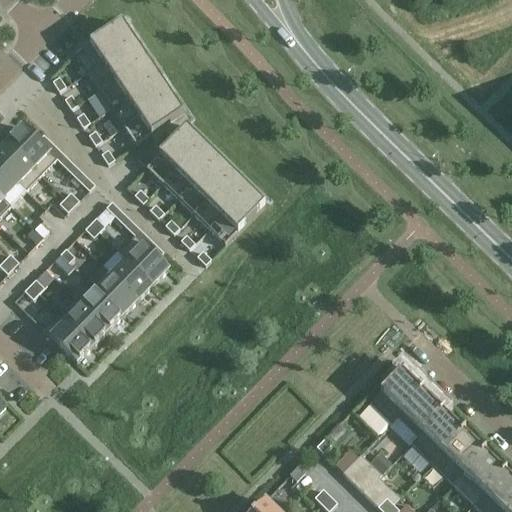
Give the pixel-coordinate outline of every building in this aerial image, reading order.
[(158,81),(146,63),(134,45),(121,26),(74,58),(87,77),(99,95),(111,113),(123,131),(136,150),(183,118),(170,99),(158,81)] [(52,86),(59,96),(66,91),(59,81),(52,86)] [(71,99),(64,103),(71,114),(78,109),(71,99)] [(90,127),(83,117),(76,121),(83,132),(90,127)] [(55,161),(46,153),(38,145),(23,130),(7,146),(41,179),(57,163),(55,161)] [(166,151),(159,143),(141,162),(149,169),(146,172),(225,249),(265,209),(186,132),(166,151)] [(102,145),(95,135),(88,139),(95,150),(102,145)] [(43,139),(38,145),(46,153),(52,147),(43,139)] [(0,153),(0,169),(19,188),(18,188),(25,195),(26,195),(41,179),(7,146),(0,153)] [(55,161),(60,156),(52,147),(46,153),(55,161)] [(114,163),(107,153),(100,157),(107,168),(114,163)] [(57,163),(63,170),(69,164),(60,156),(55,161),(57,163)] [(69,164),(63,170),(72,178),(78,172),(69,164)] [(4,203),(18,188),(19,188),(0,169),(0,199),(4,203)] [(72,178),(80,187),(86,181),(78,172),(72,178)] [(95,189),(86,181),(80,187),(89,195),(95,189)] [(134,199),(143,208),(148,202),(140,194),(134,199)] [(65,203),(73,211),(79,205),(71,197),(65,203)] [(0,199),(0,221),(12,210),(4,203),(0,199)] [(59,208),(68,217),(73,211),(65,203),(59,208)] [(115,220),(120,214),(112,206),(106,212),(115,220)] [(150,214),(158,223),(164,217),(155,209),(150,214)] [(129,223),(120,214),(115,220),(123,229),(129,223)] [(96,222),(90,228),(99,236),(105,230),(96,222)] [(132,237),(138,231),(129,223),(123,229),(132,237)] [(165,229),(174,238),(179,232),(171,224),(165,229)] [(34,233),(43,242),(49,236),(40,227),(34,233)] [(99,236),(90,228),(85,233),(93,242),(99,236)] [(138,231),(132,237),(135,240),(140,245),(146,240),(138,231)] [(34,233),(29,239),(38,248),(43,242),(34,233)] [(180,245),(189,253),(195,247),(186,239),(180,245)] [(126,264),(126,263),(153,289),(169,273),(157,262),(149,254),(140,245),(135,240),(119,257),(126,264)] [(140,245),(149,254),(155,248),(146,240),(140,245)] [(163,256),(155,248),(149,254),(157,262),(163,256)] [(60,258),(69,267),(74,261),(66,253),(60,258)] [(202,255),(197,261),(205,269),(211,264),(202,255)] [(10,258),(4,264),(13,273),(19,267),(10,258)] [(69,267),(60,258),(54,264),(63,273),(69,267)] [(138,305),(153,289),(126,263),(126,264),(111,278),(138,305)] [(13,273),(4,264),(0,268),(0,271),(7,278),(13,273)] [(138,305),(111,278),(96,294),(123,320),(138,305)] [(35,284),(30,289),(38,298),(44,292),(35,284)] [(38,298),(30,289),(24,295),(33,304),(38,298)] [(82,309),(81,309),(108,335),(123,320),(96,294),(82,309)] [(92,351),(108,335),(81,309),(82,309),(74,302),(59,318),(92,351)] [(92,351),(59,318),(43,334),(77,367),(92,351)] [(414,391),(415,390),(401,375),(375,402),(369,407),(391,428),(397,421),(422,396),(421,395),(419,397),(414,391)] [(434,412),(436,410),(422,396),(397,421),(418,442),(443,416),(442,416),(440,417),(434,412)] [(443,416),(418,442),(411,449),(432,469),(463,436),(462,436),(461,438),(455,432),(456,430),(443,416)] [(432,469),(452,489),(484,457),(483,456),(481,458),(475,452),(477,450),(463,436),(432,469)] [(323,457),(332,448),(325,442),(316,451),(323,457)] [(452,489),(473,509),(504,477),(504,476),(502,478),(496,472),(498,470),(484,457),(452,489)] [(381,479),(374,472),(369,467),(360,458),(358,461),(342,476),(342,477),(349,483),(363,497),(378,481),(381,479)] [(298,469),(289,478),(296,485),(305,476),(298,469)] [(473,509),(475,511),(509,511),(511,510),(511,484),(504,477),(473,509)] [(386,489),(378,481),(363,497),(371,504),(377,511),(386,502),(393,508),(399,501),(386,489)] [(314,502),(321,509),(330,501),(323,494),(314,502)] [(332,511),(337,508),(330,501),(321,509),(324,511),(332,511)] [(378,511),(388,511),(393,508),(386,502),(377,511),(378,511)] [(273,511),(265,503),(256,511),(273,511)]
